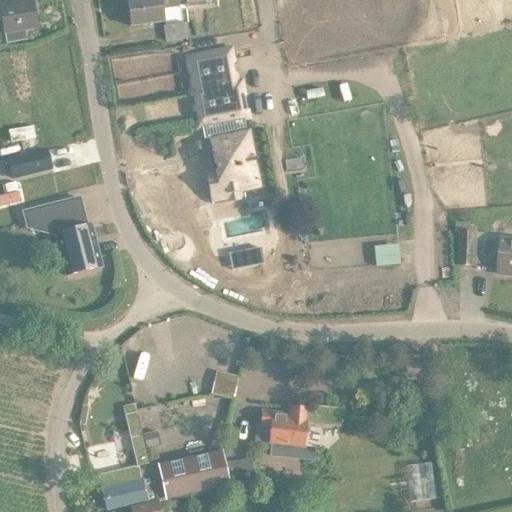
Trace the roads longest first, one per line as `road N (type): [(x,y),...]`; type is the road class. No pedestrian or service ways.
road 1 (unclassified): [(511,340),(473,330),(294,338),(232,319),(165,284)]
road 2 (unclassified): [(165,284),(133,248),(116,198),(82,0)]
road 3 (unclassified): [(64,511),(58,429),(105,342)]
